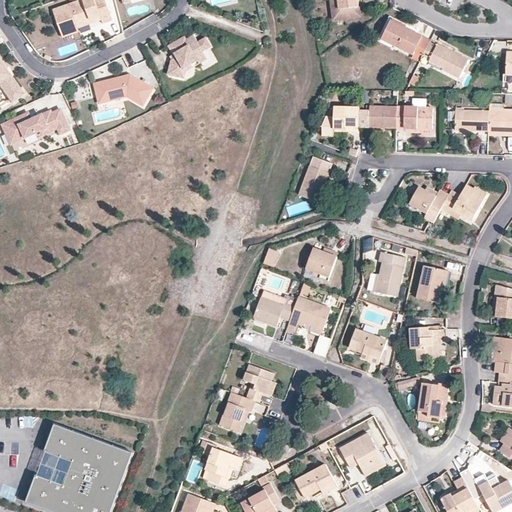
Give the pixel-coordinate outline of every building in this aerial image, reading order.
[(78,28),(77,24),(101,16),(102,20),(103,23),(113,20),(105,0),(81,0),(53,10),(63,38),(80,32),(78,28)] [(338,0),(330,0),(333,17),(359,14),(358,7),(339,9),(338,0)] [(338,0),(339,9),(358,7),(357,0),(338,0)] [(101,16),(77,24),(78,28),(102,20),(101,16)] [(423,55),(430,40),(391,20),(382,39),(413,54),(411,57),(419,62),(423,55)] [(185,36),(169,46),(174,54),(174,55),(176,54),(177,57),(173,60),(172,60),(168,74),(182,78),(184,69),(199,60),(196,55),(211,46),(206,37),(198,42),(194,35),(187,39),(185,36)] [(468,59),(430,40),(423,55),(430,59),(429,61),(443,68),(442,70),(459,78),(468,59)] [(208,58),(203,51),(196,55),(199,60),(184,69),(182,78),(185,78),(187,71),(208,58)] [(430,59),(423,55),(419,62),(427,65),(429,61),(430,59)] [(0,83),(3,84),(13,96),(20,90),(21,83),(0,58),(0,83)] [(441,72),(442,70),(443,68),(429,61),(427,65),(441,72)] [(421,78),(413,74),(409,82),(417,86),(421,78)] [(131,76),(96,86),(99,98),(111,94),(113,102),(129,97),(145,107),(155,90),(139,80),(138,82),(132,79),(131,76)] [(111,94),(99,98),(101,105),(113,102),(111,94)] [(396,107),(369,106),(369,111),(368,127),(396,128),(396,107)] [(432,108),(396,107),(396,128),(418,128),(432,129),(432,108)] [(368,127),(369,111),(358,111),(358,108),(334,108),(334,117),(326,117),(322,125),(323,135),(333,135),(333,128),(345,129),(345,126),(358,126),(368,127)] [(70,129),(60,109),(52,113),(51,111),(32,120),(28,113),(3,125),(7,133),(15,129),(20,140),(37,132),(35,127),(39,126),(43,135),(58,127),(61,133),(70,129)] [(488,132),(489,111),(455,110),(455,130),(488,132)] [(511,111),(489,111),(488,132),(511,132),(511,111)] [(15,129),(7,133),(12,144),(20,140),(15,129)] [(332,165),(331,165),(313,158),(307,174),(299,195),(318,202),(325,184),(332,165)] [(459,196),(450,190),(448,194),(440,210),(450,216),(452,212),(453,209),(473,219),(486,194),(479,190),(478,192),(465,185),(459,196)] [(428,211),(436,216),(440,210),(448,194),(439,189),(438,193),(429,188),(427,192),(419,187),(410,204),(427,213),(428,211)] [(471,222),(473,219),(453,209),(452,212),(471,222)] [(279,251),(269,248),(263,262),(274,266),(279,251)] [(324,248),(323,252),(337,257),(338,253),(324,248)] [(337,257),(323,252),(313,249),(304,277),(317,282),(319,278),(328,281),(337,257)] [(382,263),(380,275),(376,292),(397,296),(405,258),(381,252),(379,262),(382,263)] [(441,285),(444,270),(425,266),(417,298),(437,303),(441,285)] [(304,284),(302,294),(309,296),(311,285),(304,284)] [(511,289),(495,285),(494,297),(497,297),(496,310),(495,316),(511,317),(511,289)] [(263,290),(261,298),(284,305),(286,299),(283,298),(283,297),(263,290)] [(281,317),(290,321),(290,320),(298,299),(284,294),(283,297),(283,298),(286,299),(284,305),(261,298),(253,318),(277,326),(281,317)] [(330,308),(298,297),(298,299),(290,320),(298,323),(304,325),(305,323),(311,325),(322,329),(330,308)] [(290,321),(286,331),(294,334),(298,323),(290,320),(290,321)] [(320,335),(322,329),(311,325),(309,331),(320,335)] [(426,359),(435,358),(434,343),(432,344),(432,338),(438,337),(444,337),(443,329),(440,329),(440,325),(428,326),(428,327),(411,329),(412,349),(416,348),(417,361),(426,361),(426,359)] [(349,349),(363,353),(381,359),(387,341),(356,330),(349,349)] [(326,358),(332,339),(321,335),(314,354),(326,358)] [(495,362),(494,372),(499,372),(511,374),(511,338),(494,337),(493,349),(494,349),(499,349),(497,362),(495,362)] [(381,359),(363,353),(361,358),(379,365),(381,359)] [(255,400),(260,402),(263,393),(266,395),(271,381),(274,373),(249,364),(244,380),(252,383),(247,397),(255,400)] [(511,374),(499,372),(498,386),(495,386),(495,388),(494,400),(493,405),(511,406),(511,374)] [(421,383),(419,377),(398,382),(399,388),(407,386),(421,383)] [(271,381),(266,395),(272,396),(277,383),(271,381)] [(422,383),(419,411),(428,412),(428,417),(432,417),(441,418),(441,417),(443,397),(446,397),(448,384),(438,383),(438,385),(422,383)] [(247,397),(231,392),(220,425),(237,431),(243,417),(246,418),(250,409),(252,410),(255,400),(247,397)] [(337,404),(333,398),(324,403),(327,409),(337,404)] [(428,412),(419,411),(417,420),(431,422),(432,417),(428,417),(428,412)] [(51,511),(110,511),(132,452),(60,426),(51,454),(78,464),(70,487),(42,477),(32,505),(51,511)] [(501,441),(504,443),(511,432),(511,429),(509,428),(501,441)] [(340,448),(348,463),(357,459),(359,463),(361,468),(371,462),(376,470),(386,465),(368,432),(340,448)] [(511,432),(504,443),(500,450),(511,458),(511,432)] [(203,453),(210,456),(213,447),(216,448),(217,445),(207,442),(203,453)] [(325,442),(319,445),(322,450),(328,447),(325,442)] [(213,447),(210,456),(205,469),(209,471),(206,479),(225,486),(229,478),(226,477),(230,466),(234,468),(237,469),(241,457),(216,448),(213,447)] [(357,459),(348,463),(351,468),(359,463),(357,459)] [(366,476),(376,470),(371,462),(361,468),(366,476)] [(286,463),(275,469),(278,476),(289,470),(286,463)] [(325,464),(296,480),(301,489),(304,496),(305,497),(320,489),(323,494),(337,487),(325,464)] [(266,475),(258,479),(261,487),(269,483),(266,475)] [(473,477),(464,481),(473,498),(483,493),(479,487),(473,477)] [(464,481),(462,478),(453,483),(458,490),(461,496),(452,501),(449,495),(441,499),(448,511),(475,511),(480,510),(473,498),(464,481)] [(505,478),(490,486),(493,490),(509,481),(505,478)] [(299,499),(304,496),(301,489),(296,480),(291,483),(299,499)] [(488,482),(479,487),(483,493),(493,511),(495,511),(511,502),(511,486),(509,481),(493,490),(490,486),(488,482)] [(241,504),(245,511),(273,511),(277,510),(273,503),(280,500),(271,483),(264,487),(265,490),(241,504)] [(461,496),(458,490),(449,495),(452,501),(461,496)] [(206,511),(207,509),(212,511),(215,503),(189,494),(181,511),(206,511)]
